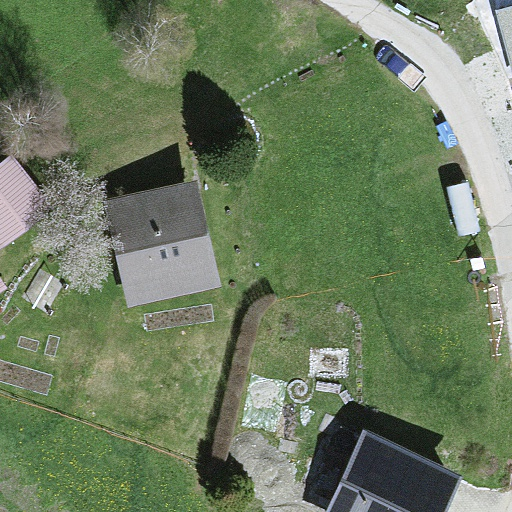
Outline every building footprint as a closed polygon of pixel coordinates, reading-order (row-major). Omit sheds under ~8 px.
[(511,14),(496,17),(507,80),(511,78),(511,14)] [(205,286),(182,174),(99,192),(122,303),(205,286)] [(0,178),(0,239),(29,199),(0,178)] [(44,287),(18,269),(0,296),(0,298),(24,315),(44,287)] [(412,511),(434,467),(342,423),(299,511),(412,511)]
